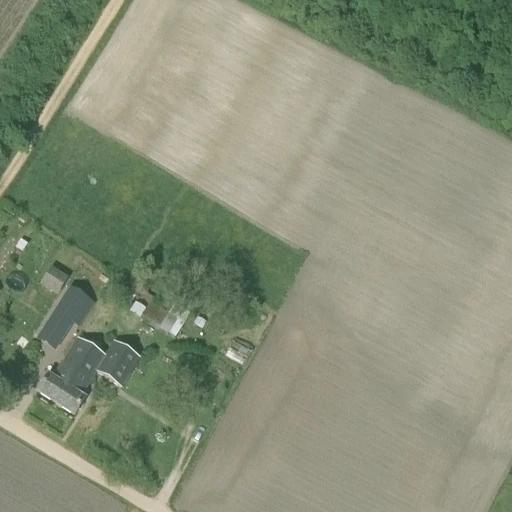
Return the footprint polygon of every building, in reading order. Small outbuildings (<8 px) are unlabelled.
[(50,269),(39,287),(55,296),(66,278),(50,269)] [(90,297),(70,283),(34,337),(54,350),(73,323),(90,297)] [(191,314),(175,304),(164,321),(159,330),(174,340),(191,314)] [(220,338),(232,316),(212,305),(204,319),(208,321),(204,329),(220,338)] [(145,313),(134,306),(128,315),(139,322),(145,313)] [(104,359),(77,342),(51,381),(47,379),(36,394),(73,418),(83,402),(79,399),(96,373),(121,389),(139,362),(113,345),(104,359)] [(234,344),(229,355),(244,361),(248,351),(234,344)]
